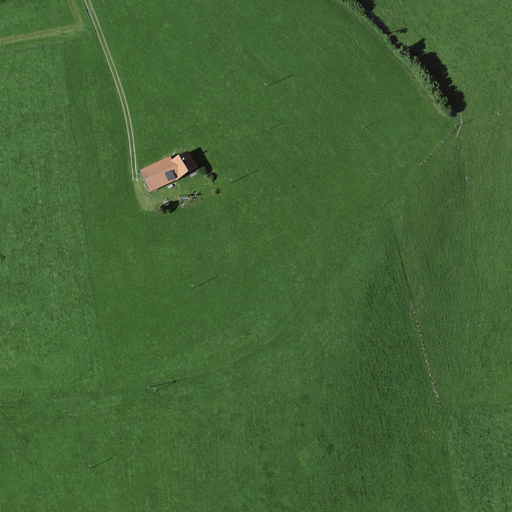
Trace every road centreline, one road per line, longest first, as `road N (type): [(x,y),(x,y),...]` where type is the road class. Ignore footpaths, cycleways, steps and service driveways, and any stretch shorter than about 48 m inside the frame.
road 1 (track): [(87,0),(130,121),(136,176)]
road 2 (track): [(86,511),(0,403)]
